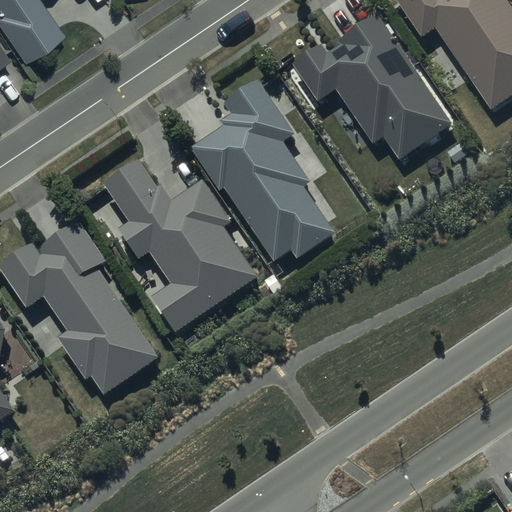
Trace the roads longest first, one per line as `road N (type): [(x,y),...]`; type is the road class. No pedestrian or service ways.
road 1 (residential): [(0,166),(249,0)]
road 2 (tertiary): [(273,490),(511,327)]
road 3 (tertiary): [(511,410),(362,511)]
